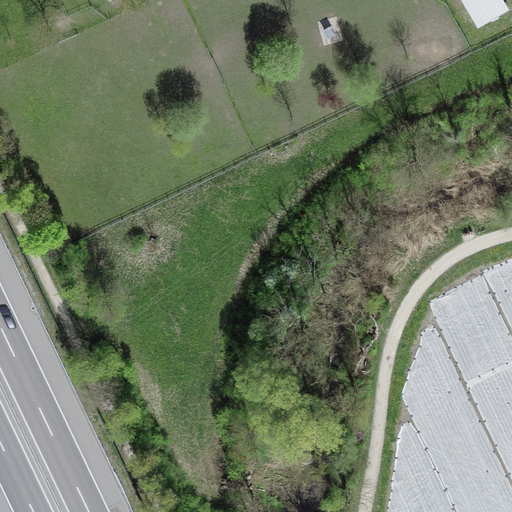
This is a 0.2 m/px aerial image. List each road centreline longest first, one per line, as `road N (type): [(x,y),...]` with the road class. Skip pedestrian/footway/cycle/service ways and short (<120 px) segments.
road 1 (track): [(0,184),(158,511)]
road 2 (track): [(511,233),(457,253),(418,287),(402,314),(364,511)]
road 3 (motorway): [(89,511),(0,325)]
